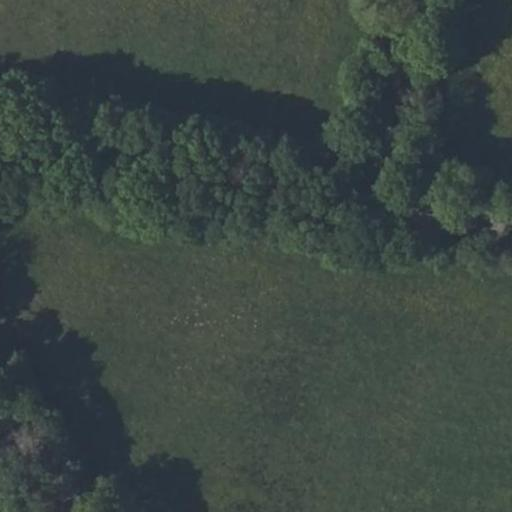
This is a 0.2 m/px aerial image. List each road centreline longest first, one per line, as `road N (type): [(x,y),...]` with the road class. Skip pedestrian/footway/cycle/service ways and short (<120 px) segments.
road 1 (track): [(511,235),(437,225),(404,207),(383,157),(413,0)]
road 2 (track): [(61,511),(0,408)]
